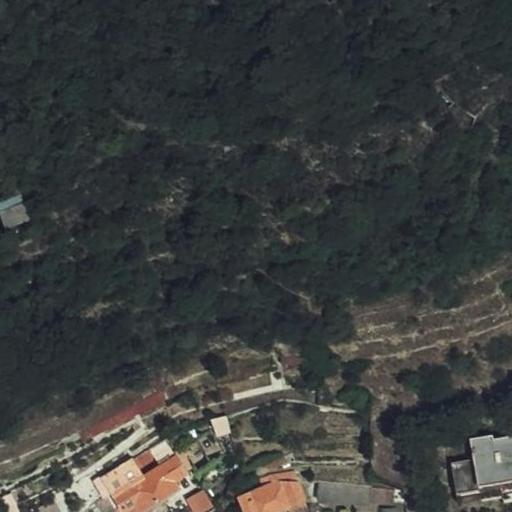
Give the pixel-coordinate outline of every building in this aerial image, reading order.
[(22,192),(0,199),(0,207),(6,226),(30,218),(22,192)] [(216,420),(212,405),(198,409),(202,424),(216,420)] [(511,429),(490,432),(489,425),(467,428),(469,445),(445,448),(450,490),(497,483),(499,494),(511,491),(511,429)] [(158,440),(152,427),(120,444),(144,487),(165,476),(160,467),(171,461),(164,444),(156,449),(153,443),(158,440)] [(120,444),(93,459),(98,468),(111,494),(123,488),(127,496),(144,487),(120,444)] [(237,511),(266,501),(290,490),(282,472),(264,471),(226,488),(236,511),(237,511)] [(84,487),(96,508),(107,502),(95,481),(84,487)] [(206,489),(188,499),(195,511),(199,511),(214,504),(206,489)] [(298,511),(290,490),(266,501),(270,511),(298,511)]
